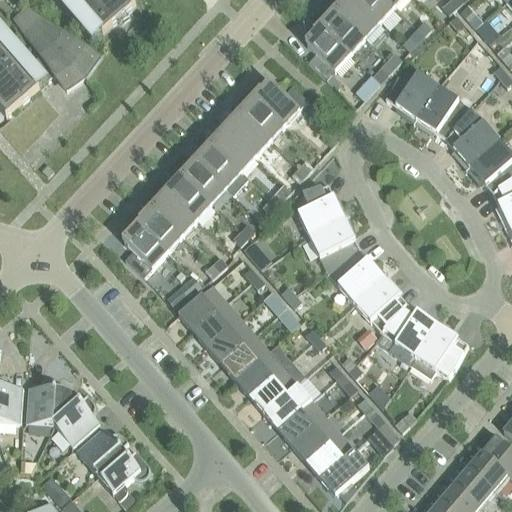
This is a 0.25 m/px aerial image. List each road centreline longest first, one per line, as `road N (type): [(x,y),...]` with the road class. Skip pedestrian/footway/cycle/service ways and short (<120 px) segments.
road 1 (residential): [(40,250),(271,0)]
road 2 (residential): [(220,461),(40,250)]
road 3 (residential): [(495,305),(497,266),(477,218),(444,176),(388,138),(363,133),(353,142)]
road 4 (residential): [(353,142),(354,183),(365,211),(411,272),(449,301),(476,310),(495,305)]
road 5 (residential): [(364,511),(511,338)]
